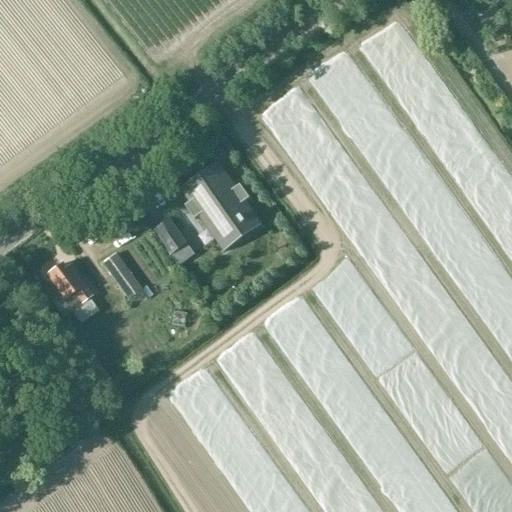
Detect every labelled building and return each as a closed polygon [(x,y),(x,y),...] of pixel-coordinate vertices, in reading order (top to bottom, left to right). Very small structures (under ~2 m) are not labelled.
[(222,160),(185,188),(195,201),(190,204),(200,216),(204,213),(221,236),(258,208),(250,196),(253,194),(244,181),(240,183),(222,160)] [(123,202),(97,220),(110,237),(135,220),(123,202)] [(156,228),(175,253),(191,241),(172,216),(156,228)] [(115,255),(102,265),(127,300),(141,291),(115,255)] [(63,301),(54,307),(63,320),(93,298),(70,266),(65,268),(61,264),(45,276),(63,301)]
